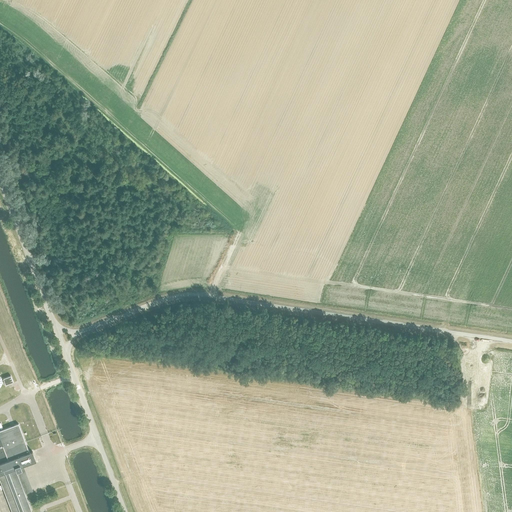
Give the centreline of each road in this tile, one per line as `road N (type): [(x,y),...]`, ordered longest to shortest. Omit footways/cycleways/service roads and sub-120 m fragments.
road 1 (unclassified): [(511,341),(207,295),(173,296),(80,331)]
road 2 (unclassified): [(125,511),(66,356)]
road 3 (unclassified): [(55,324),(0,179)]
